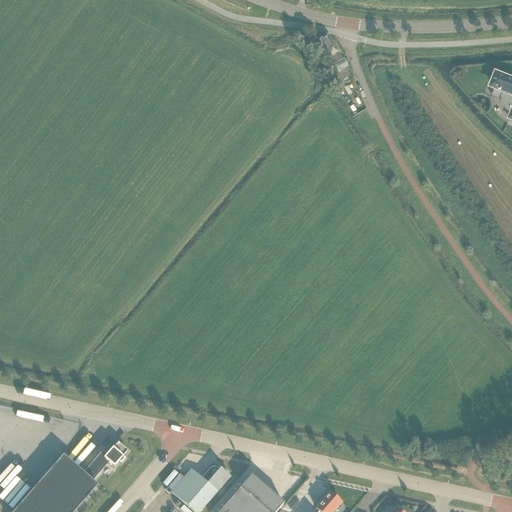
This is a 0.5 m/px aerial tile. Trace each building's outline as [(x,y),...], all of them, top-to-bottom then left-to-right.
[(342,59),(338,52),(328,35),(319,40),(330,57),(334,64),(342,59)] [(327,71),(326,72),(337,89),(352,80),(345,69),(337,74),(333,67),(327,71)] [(511,80),(500,75),(494,89),(499,91),(498,92),(501,93),(501,92),(503,93),(502,97),(502,101),(503,104),(505,108),(507,110),(510,112),(511,112),(509,120),(511,120),(511,80)] [(83,474),(63,457),(14,511),(74,511),(97,486),(91,482),(108,463),(113,468),(122,458),(112,449),(107,455),(102,451),(83,474)] [(219,470),(218,469),(217,468),(216,468),(215,467),(213,467),(212,467),(211,468),(210,469),(209,469),(201,479),(191,470),(171,493),(192,511),(199,511),(230,478),(220,469),(219,470)] [(251,476),(219,511),(276,511),(283,504),(251,476)] [(333,511),(341,504),(329,493),(315,509),(319,511),(333,511)]
